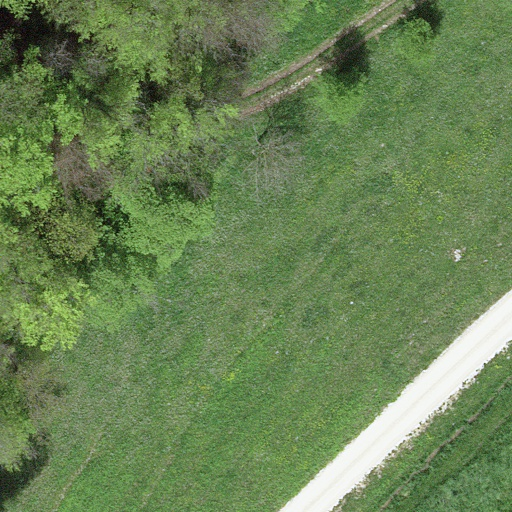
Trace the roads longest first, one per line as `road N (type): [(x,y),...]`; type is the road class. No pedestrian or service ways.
road 1 (track): [(421,0),(245,124),(0,221)]
road 2 (track): [(511,315),(306,511)]
